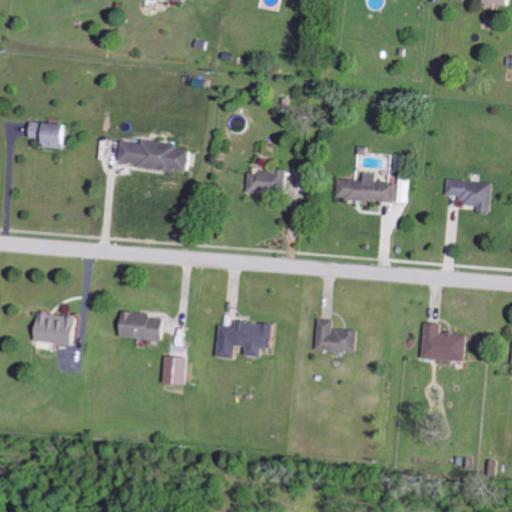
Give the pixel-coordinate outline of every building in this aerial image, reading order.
[(51,138),(51,147),(76,148),(77,123),(37,122),(36,138),(51,138)] [(128,162),(198,172),(201,151),(187,149),(188,144),(151,139),(151,144),(131,141),(128,162)] [(294,172),(254,170),(253,193),(293,194),(294,172)] [(415,203),(416,176),(404,176),(404,183),(383,182),(384,174),(370,174),(370,180),(344,179),(343,199),(404,201),(404,202),(415,203)] [(500,183),(454,179),(453,196),(473,197),(472,205),(484,206),(483,211),(497,212),(500,183)] [(172,319),(157,319),(157,313),(126,312),(124,337),(171,339),(172,319)] [(84,344),(85,315),(43,313),(42,342),(84,344)] [(363,330),(339,329),(339,320),(323,319),(322,350),(363,352),(363,330)] [(224,357),(242,358),(243,346),(253,347),(252,355),(269,356),(270,347),(279,348),(281,324),(242,321),(242,326),(226,325),(224,357)] [(473,334),(447,333),(447,323),(430,323),(429,359),(473,360),(473,334)]
